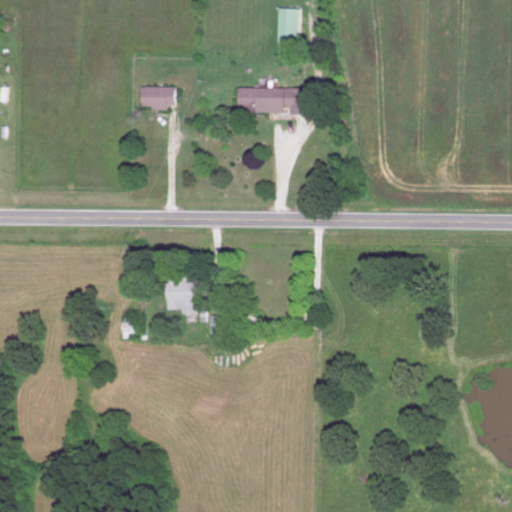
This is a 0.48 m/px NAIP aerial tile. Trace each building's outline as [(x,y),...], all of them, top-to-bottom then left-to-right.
[(276,44),(296,44),(296,9),(276,9),(276,44)] [(173,88),(139,88),(139,108),(173,108),(173,88)] [(236,88),(235,113),(302,114),(303,89),(236,88)] [(165,313),(195,313),(196,280),(166,280),(165,313)] [(132,318),(121,318),(121,339),(132,339),(132,318)]
